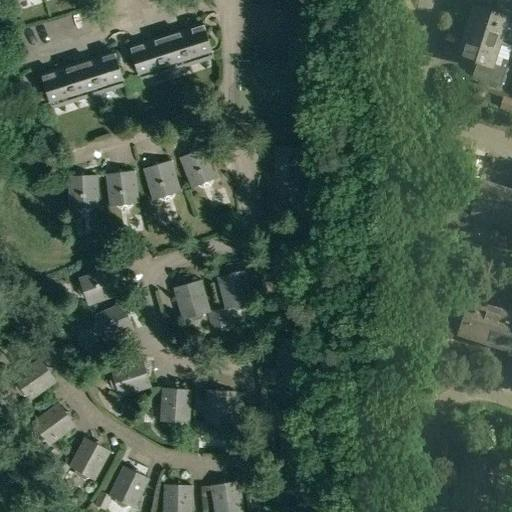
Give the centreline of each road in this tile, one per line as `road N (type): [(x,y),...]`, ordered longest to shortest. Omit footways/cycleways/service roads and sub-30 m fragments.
road 1 (residential): [(511,148),(455,133),(439,119),(430,102),(433,0)]
road 2 (residential): [(418,511),(427,404),(438,395),(511,408)]
